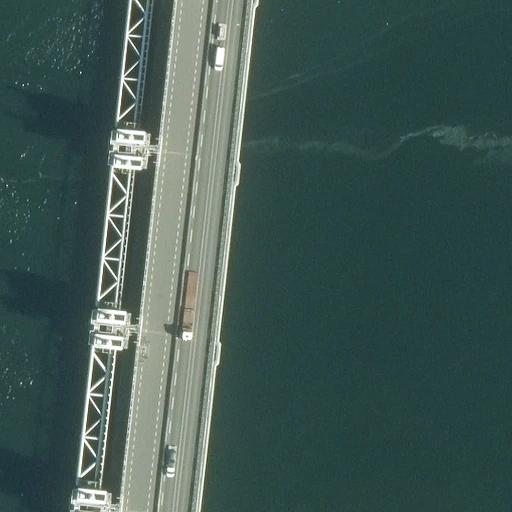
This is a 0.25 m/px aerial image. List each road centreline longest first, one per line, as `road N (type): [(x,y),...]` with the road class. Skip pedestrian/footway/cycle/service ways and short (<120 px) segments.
road 1 (primary): [(170,511),(227,0)]
road 2 (unclassified): [(134,511),(189,0)]
